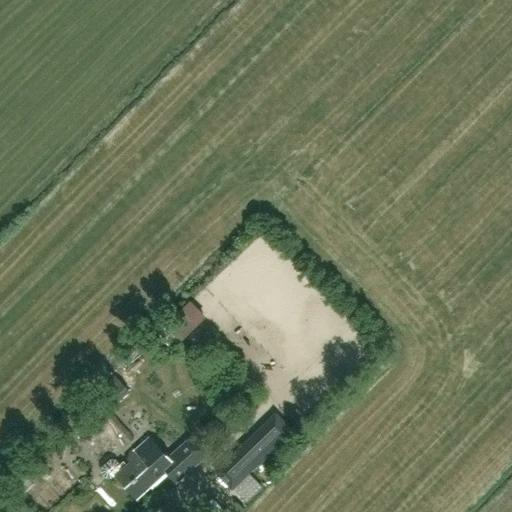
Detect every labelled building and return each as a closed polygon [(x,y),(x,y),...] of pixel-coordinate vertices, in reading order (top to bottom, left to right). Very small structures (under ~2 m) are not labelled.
[(180,304),(167,319),(183,333),(196,317),(180,304)] [(114,377),(94,396),(107,410),(128,391),(114,377)] [(222,475),(233,487),(291,431),(280,420),(222,475)] [(122,435),(129,443),(135,437),(128,430),(122,435)] [(175,483),(204,457),(189,441),(170,458),(151,437),(128,457),(132,462),(128,465),(125,461),(121,464),(117,458),(112,458),(102,466),(102,471),(107,477),(112,477),(116,473),(118,475),(117,475),(137,497),(166,472),(175,483)]
